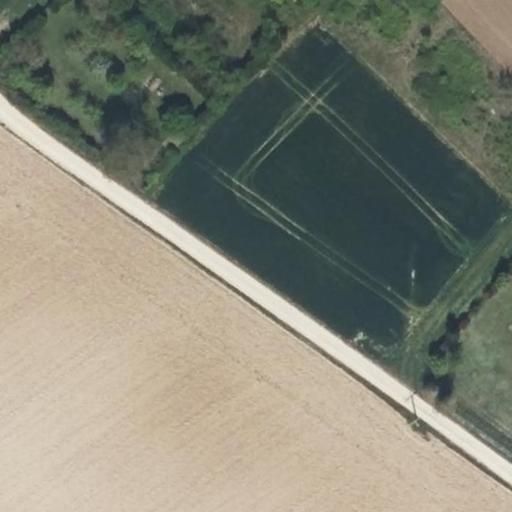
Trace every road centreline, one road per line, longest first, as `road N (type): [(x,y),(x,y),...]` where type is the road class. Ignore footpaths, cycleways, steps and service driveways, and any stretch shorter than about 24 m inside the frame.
road 1 (track): [(0,93),(511,462)]
road 2 (track): [(511,241),(398,380)]
